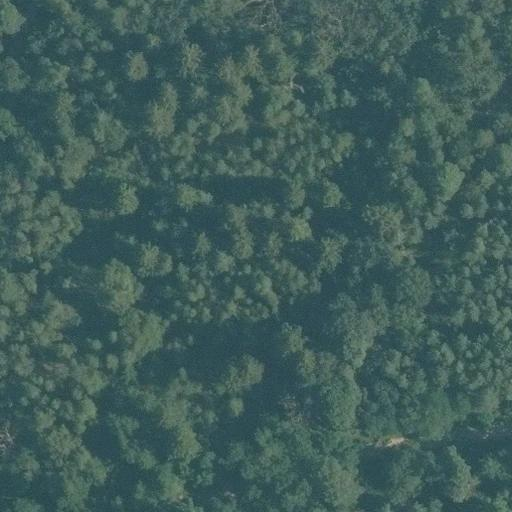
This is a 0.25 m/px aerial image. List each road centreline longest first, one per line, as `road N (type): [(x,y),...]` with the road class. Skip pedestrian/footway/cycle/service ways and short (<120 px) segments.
road 1 (track): [(262,484),(426,0)]
road 2 (track): [(183,511),(365,460),(511,444)]
